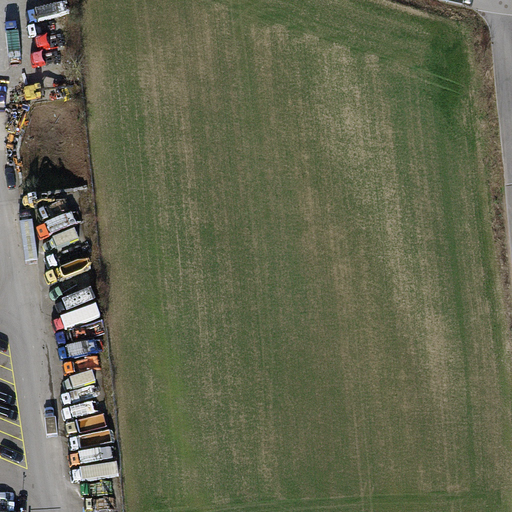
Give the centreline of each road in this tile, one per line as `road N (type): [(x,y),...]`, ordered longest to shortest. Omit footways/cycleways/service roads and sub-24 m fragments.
road 1 (unknown): [(21,352),(0,163)]
road 2 (unknown): [(53,511),(21,352)]
